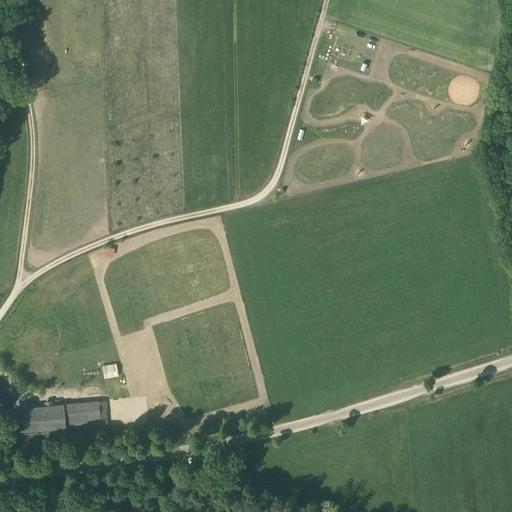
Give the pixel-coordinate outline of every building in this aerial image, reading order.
[(355,54),(336,47),(333,56),(352,63),(355,54)] [(102,365),(104,378),(117,376),(116,363),(102,365)] [(72,418),(99,416),(97,401),(63,404),(64,427),(72,426),(72,418)] [(17,431),(64,427),(63,404),(21,408),(21,409),(22,409),(23,419),(16,420),(17,431)] [(143,429),(159,435),(162,427),(146,421),(143,429)]
